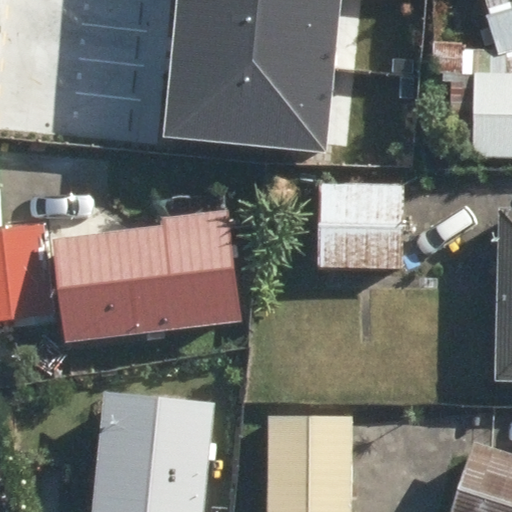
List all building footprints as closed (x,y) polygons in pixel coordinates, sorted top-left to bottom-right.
[(180,0),(166,134),(325,151),(341,0),(180,0)] [(473,165),(511,166),(511,81),(473,81),(473,165)] [(62,96),(13,93),(10,140),(58,144),(62,96)] [(268,212),(313,213),(312,176),(267,175),(268,212)] [(320,275),(402,277),(404,192),(321,191),(320,275)] [(52,247),(65,354),(242,333),(227,210),(145,219),(147,237),(52,247)] [(494,391),(511,391),(511,219),(498,219),(494,391)] [(0,235),(0,327),(57,323),(48,231),(0,235)] [(206,511),(216,414),(103,403),(92,511),(206,511)] [(267,511),(355,511),(356,425),(268,425),(267,511)] [(452,511),(511,511),(511,465),(472,453),(452,511)]
